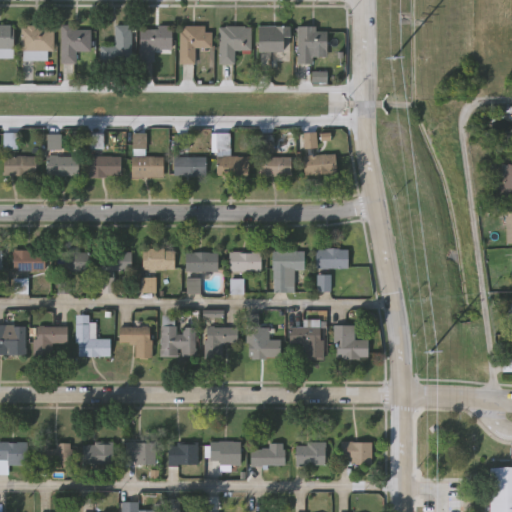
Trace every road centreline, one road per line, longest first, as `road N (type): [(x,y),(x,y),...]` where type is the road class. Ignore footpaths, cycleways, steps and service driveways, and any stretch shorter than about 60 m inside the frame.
road 1 (tertiary): [(363,0),(363,133),(398,340),(401,511)]
road 2 (residential): [(0,393),(511,398)]
road 3 (residential): [(0,211),(321,212),(376,202)]
